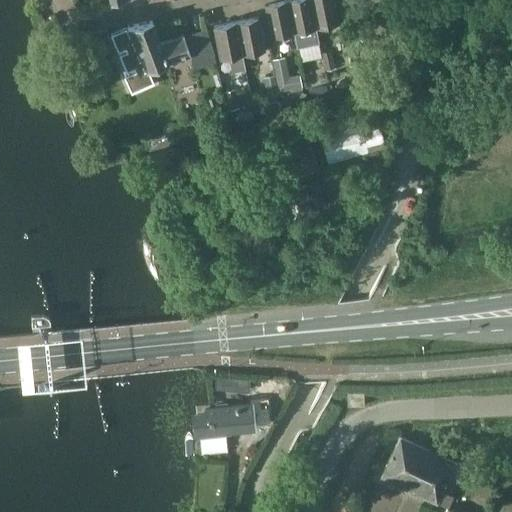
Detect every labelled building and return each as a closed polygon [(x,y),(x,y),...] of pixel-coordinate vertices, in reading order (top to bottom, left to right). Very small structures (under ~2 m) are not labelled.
[(310,0),(292,0),(287,1),(294,33),(297,47),(320,42),(317,28),(310,0)] [(333,0),(310,0),(317,28),(338,24),(333,0)] [(287,1),(265,5),(267,15),(271,37),(294,33),(287,1)] [(258,17),(236,22),(243,54),(265,49),(258,17)] [(113,34),(111,35),(118,51),(117,51),(126,70),(127,70),(129,75),(124,77),(131,92),(154,82),(148,69),(190,54),(184,35),(160,44),(152,21),(127,26),(128,29),(113,36),(113,34)] [(236,22),(213,26),(219,58),(230,56),(233,71),(246,69),(243,54),(236,22)] [(206,27),(184,35),(190,54),(203,49),(208,62),(216,59),(211,46),(213,45),(206,27)] [(331,50),(321,52),(325,70),(335,67),(331,50)] [(285,57),(272,59),(279,91),(291,89),(285,57)] [(274,74),(262,76),(266,96),(278,94),(274,74)] [(234,89),(224,91),(229,110),(239,107),(234,89)] [(376,115),(318,132),(328,164),(386,147),(376,115)] [(310,140),(281,149),(291,178),(319,169),(310,140)] [(347,179),(287,196),(292,213),(273,219),(277,232),(356,208),(347,179)] [(363,393),(347,393),(347,405),(363,405),(363,393)] [(196,413),(193,413),(195,431),(198,431),(211,430),(211,431),(212,432),(213,433),(214,434),(215,434),(216,435),(217,435),(226,434),(226,432),(229,428),(273,423),(271,400),(227,405),(209,407),(203,407),(203,412),(196,413)] [(437,503),(456,462),(399,436),(381,477),(437,503)]
